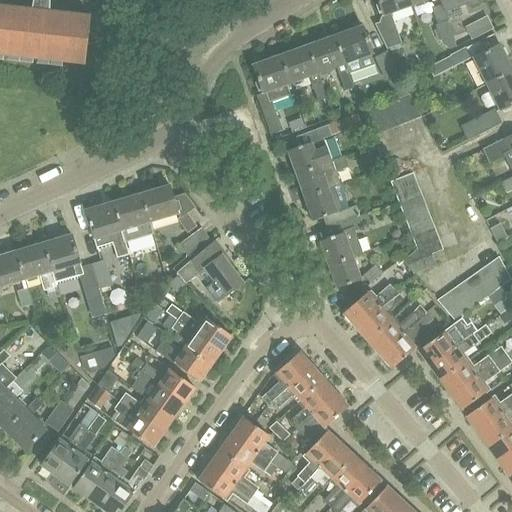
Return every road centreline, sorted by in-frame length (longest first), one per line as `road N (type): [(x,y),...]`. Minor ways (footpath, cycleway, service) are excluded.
road 1 (residential): [(477,511),(296,307)]
road 2 (residential): [(151,511),(296,307)]
road 3 (unclassified): [(296,307),(226,227),(172,140)]
road 4 (unclassified): [(172,140),(211,67),(302,0)]
road 5 (unclassified): [(0,222),(172,140)]
